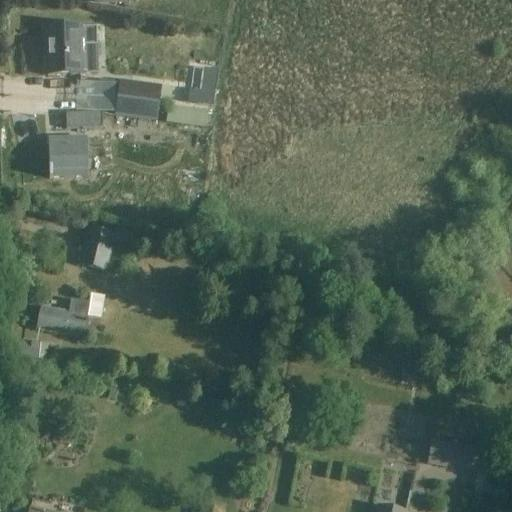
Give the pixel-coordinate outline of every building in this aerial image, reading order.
[(158,21),(161,9),(139,5),(136,17),(158,21)] [(79,27),(66,28),(46,28),(46,33),(48,33),(48,44),(46,44),(47,78),(81,77),(79,27)] [(119,83),(117,100),(159,106),(161,89),(139,86),(119,83)] [(210,95),(161,89),(159,106),(168,107),(208,112),(210,95)] [(117,100),(115,118),(135,120),(157,123),(159,106),(117,100)] [(208,112),(168,107),(166,123),(206,128),(208,112)] [(101,115),(86,115),(66,116),(67,130),(101,129),(101,115)] [(52,179),(84,179),(85,142),(49,142),(49,170),(47,170),(47,180),(52,180),(52,179)] [(81,266),(101,271),(104,272),(112,236),(89,231),(81,266)] [(68,312),(40,309),(36,331),(84,337),(85,325),(87,326),(88,322),(89,322),(90,315),(100,317),(102,295),(88,293),(87,302),(69,299),(68,312)] [(14,361),(47,364),(48,346),(16,343),(14,361)] [(428,465),(452,469),(456,449),(432,445),(428,465)]
